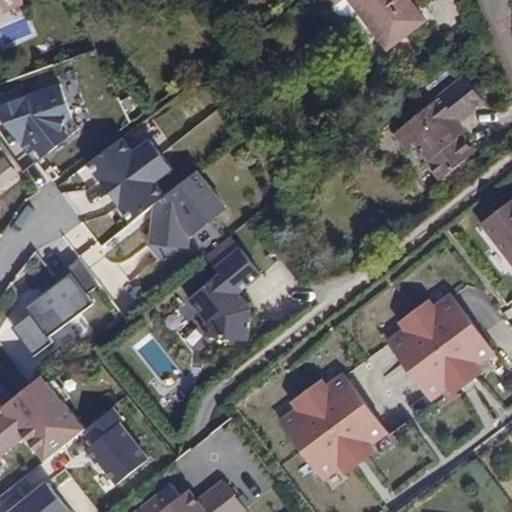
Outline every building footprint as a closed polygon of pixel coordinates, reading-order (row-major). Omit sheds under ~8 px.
[(19,0),(0,0),(0,7),(1,10),(20,2),(19,0)] [(330,0),(337,10),(348,1),(362,19),(375,35),(390,55),(428,24),(410,0),(330,0)] [(371,37),(375,35),(362,19),(358,23),(371,37)] [(452,74),(445,65),(423,82),(431,94),(452,74)] [(459,115),(462,122),(487,103),(466,77),(396,132),(408,149),(415,142),(444,179),(476,152),(467,140),(464,143),(449,123),(459,115)] [(59,87),(0,109),(0,120),(35,163),(78,129),(59,87)] [(457,128),(462,122),(459,115),(449,123),(464,143),(467,140),(457,128)] [(130,154),(120,141),(85,167),(129,226),(151,209),(166,197),(157,185),(173,172),(149,139),(130,154)] [(0,163),(0,187),(18,174),(6,159),(0,163)] [(227,210),(196,173),(166,197),(151,209),(150,247),(189,251),(191,237),(227,210)] [(511,200),(482,226),(511,261),(511,200)] [(221,273),(189,298),(207,321),(205,335),(248,340),(251,307),(239,293),(261,274),(232,236),(207,255),(221,273)] [(93,303),(69,272),(26,305),(30,313),(16,325),(36,355),(53,341),(49,334),(93,303)] [(395,323),(400,329),(385,340),(432,400),(446,389),(451,396),(483,371),(478,364),(493,352),(448,295),(435,305),(428,297),(395,323)] [(132,344),(165,389),(183,376),(150,331),(132,344)] [(0,455),(21,438),(41,459),(84,425),(40,370),(0,401),(0,455)] [(388,431),(341,372),(328,383),(321,375),(289,401),(294,408),(278,420),(325,479),(340,467),(347,476),(379,450),(373,442),(388,431)] [(151,457),(114,408),(85,430),(93,440),(84,447),(114,486),(151,457)] [(173,484),(137,511),(245,511),(248,510),(225,480),(191,507),(173,484)] [(70,511),(45,481),(5,511),(70,511)] [(511,511),(500,497),(479,511),(511,511)]
